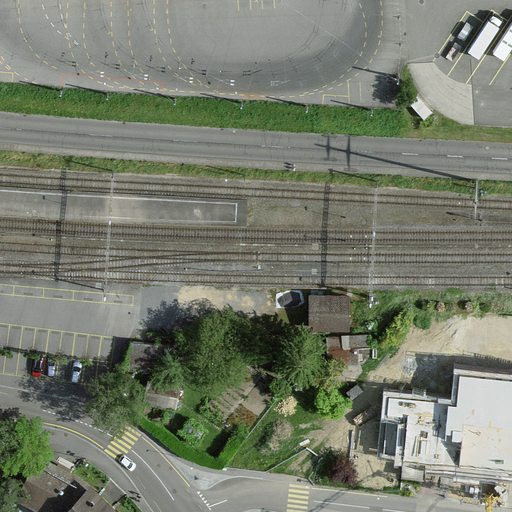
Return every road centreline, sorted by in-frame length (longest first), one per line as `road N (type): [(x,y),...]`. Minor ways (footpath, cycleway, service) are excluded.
road 1 (tertiary): [(511,160),(0,123)]
road 2 (tertiary): [(0,401),(100,430),(145,463),(183,511)]
road 3 (residential): [(192,511),(242,494),(395,511)]
